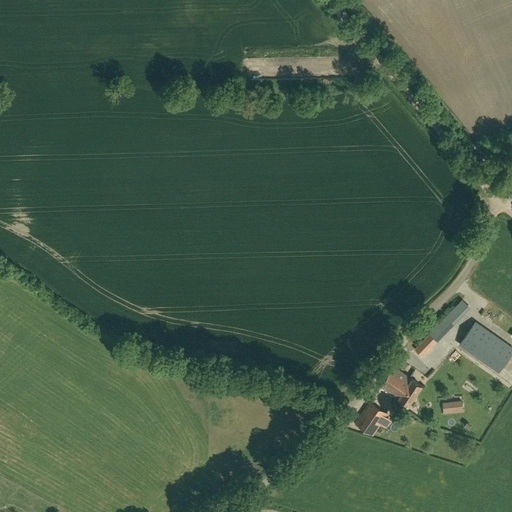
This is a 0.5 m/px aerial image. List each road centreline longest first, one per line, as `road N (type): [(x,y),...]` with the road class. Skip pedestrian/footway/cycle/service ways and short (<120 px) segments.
road 1 (track): [(496,203),(327,0)]
road 2 (unclassified): [(211,511),(301,456),(346,416),(403,344)]
road 3 (track): [(496,203),(465,274),(403,344)]
